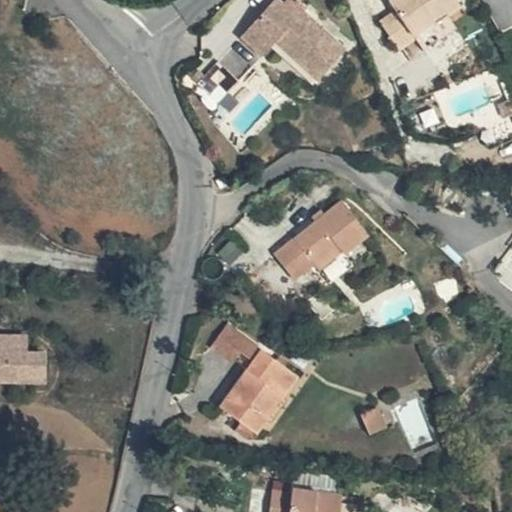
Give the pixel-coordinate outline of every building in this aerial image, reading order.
[(286,0),(277,0),(246,29),(265,51),(272,44),(311,85),(340,57),(286,0)] [(386,0),(380,4),(389,18),(399,33),(414,24),(447,2),(450,0),(386,0)] [(452,9),(447,2),(414,24),(420,30),(452,9)] [(418,32),(424,45),(464,26),(458,13),(418,32)] [(265,51),(246,29),(237,38),(257,59),(265,51)] [(229,47),(213,60),(232,83),(248,70),(229,47)] [(232,83),(213,60),(197,72),(190,79),(201,92),(211,84),(219,93),(232,83)] [(186,75),(190,79),(197,72),(194,68),(186,75)] [(298,274),(315,263),(341,241),(346,249),(348,252),(374,231),(345,197),(278,251),(298,274)] [(341,241),(315,263),(322,269),(346,249),(341,241)] [(248,343),(252,336),(233,320),(217,340),(237,356),(248,343)] [(261,343),(252,336),(248,343),(256,349),(261,343)] [(0,340),(0,382),(45,385),(49,358),(29,357),(31,342),(0,340)] [(225,402),(263,430),(304,375),(266,347),(225,402)] [(374,435),(389,427),(377,406),(362,414),(374,435)] [(352,511),(352,501),(336,500),(336,491),(285,484),(284,491),(262,489),(260,511),(352,511)]
